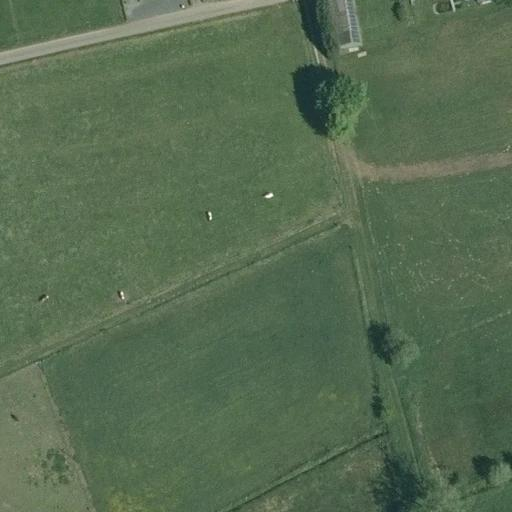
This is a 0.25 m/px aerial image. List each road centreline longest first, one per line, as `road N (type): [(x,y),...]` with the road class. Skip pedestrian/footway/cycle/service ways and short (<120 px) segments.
road 1 (track): [(0,371),(352,210),(421,511)]
road 2 (unclassified): [(0,60),(262,0)]
road 3 (track): [(352,210),(305,0)]
